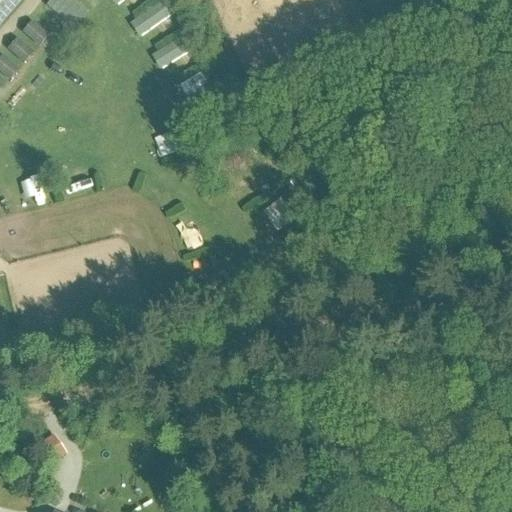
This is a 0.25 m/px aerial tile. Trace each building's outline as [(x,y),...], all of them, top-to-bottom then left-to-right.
[(0,0),(0,28),(25,0),(0,0)] [(31,23),(21,35),(34,46),(44,34),(31,23)] [(16,40),(6,51),(24,66),(33,55),(16,40)] [(176,70),(192,62),(185,47),(168,55),(176,70)] [(1,57),(0,58),(0,75),(5,80),(14,68),(1,57)] [(180,89),(186,104),(207,96),(201,81),(180,89)] [(154,142),(159,161),(178,157),(173,137),(154,142)] [(104,166),(107,186),(125,184),(123,164),(104,166)] [(76,197),(90,194),(86,175),(72,178),(76,197)] [(182,254),(201,247),(193,226),(174,233),(182,254)] [(67,456),(62,443),(61,444),(54,435),(34,449),(40,458),(48,470),(67,456)]
